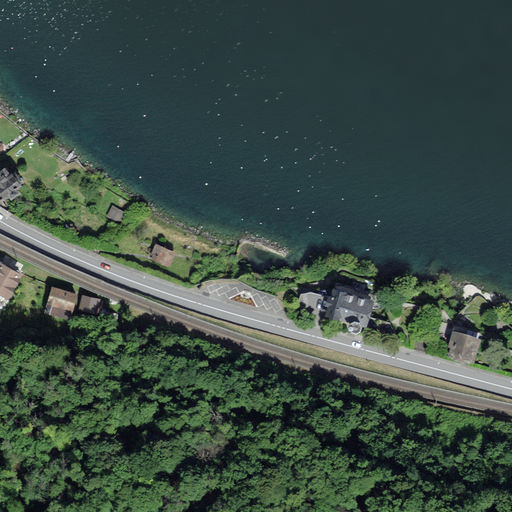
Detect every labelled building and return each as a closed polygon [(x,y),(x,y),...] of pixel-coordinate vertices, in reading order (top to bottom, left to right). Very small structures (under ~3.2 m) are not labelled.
[(0,203),(10,196),(12,199),(19,194),(16,190),(20,187),(18,184),(21,181),(15,173),(10,177),(5,170),(0,173),(0,203)] [(124,213),(113,207),(108,215),(119,221),(124,213)] [(174,253),(156,246),(151,259),(169,266),(174,253)] [(0,296),(7,301),(22,275),(1,263),(0,263),(0,296)] [(76,296),(53,288),(48,303),(49,304),(46,312),(68,319),(76,296)] [(366,327),(373,301),(347,294),(348,293),(334,289),(326,316),(340,320),(353,323),(351,325),(349,329),(351,333),(356,334),(360,332),(361,328),(360,325),(366,327)] [(84,297),(81,310),(98,314),(102,301),(84,297)] [(452,347),(450,356),(473,362),(479,341),(453,333),(450,346),(452,347)]
